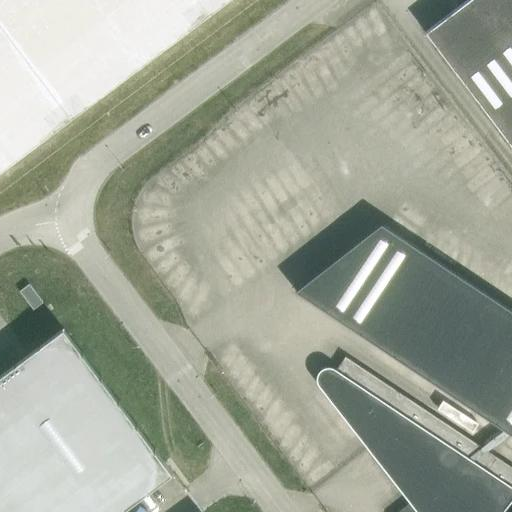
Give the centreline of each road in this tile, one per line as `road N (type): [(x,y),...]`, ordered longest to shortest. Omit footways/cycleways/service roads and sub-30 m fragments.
road 1 (unclassified): [(282,511),(47,201)]
road 2 (unclassified): [(47,201),(314,0)]
